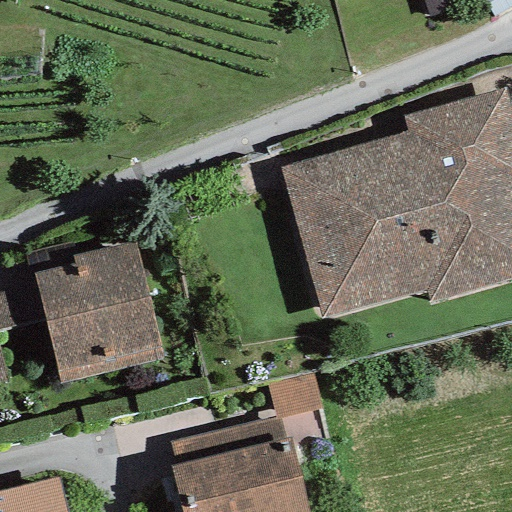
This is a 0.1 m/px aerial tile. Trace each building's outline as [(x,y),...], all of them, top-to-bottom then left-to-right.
[(405,133),(279,168),(321,320),(427,290),(431,305),(511,282),(511,108),(506,88),(401,117),(405,133)] [(73,264),(33,274),(35,283),(45,322),(61,384),(163,359),(133,241),(71,257),(73,264)] [(0,292),(0,332),(45,322),(35,283),(0,292)] [(0,401),(10,399),(0,357),(0,401)] [(265,383),(275,418),(279,417),(279,419),(321,409),(312,372),(265,383)] [(275,418),(169,443),(174,466),(169,467),(179,511),(308,511),(292,440),(285,441),(279,419),(279,417),(275,418)] [(65,511),(57,479),(0,493),(0,511),(65,511)]
